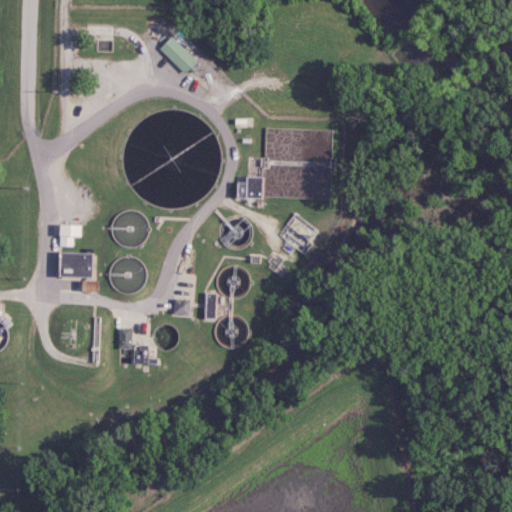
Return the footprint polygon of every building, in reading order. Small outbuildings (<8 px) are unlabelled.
[(183,72),(195,60),(170,36),(158,48),(183,72)] [(72,247),(72,236),(82,237),(82,225),(57,225),(56,246),(72,247)] [(95,253),(56,253),(55,277),(80,278),(79,291),(94,291),(95,253)] [(188,300),(172,299),(171,314),(188,315),(188,300)] [(117,348),(130,348),(130,327),(118,327),(117,348)]
